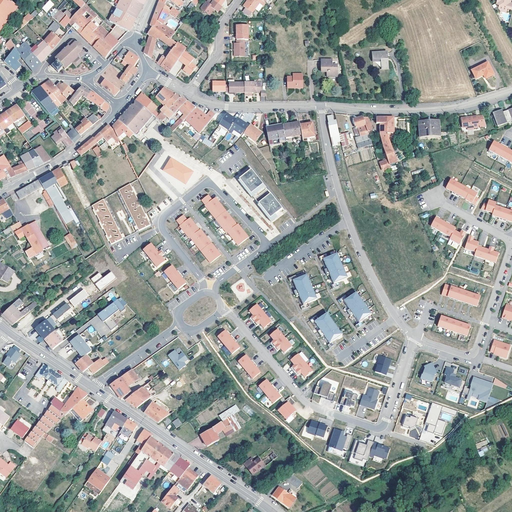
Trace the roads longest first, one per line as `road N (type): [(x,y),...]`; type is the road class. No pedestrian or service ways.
road 1 (residential): [(220,309),(302,402),(377,428),(415,337)]
road 2 (residential): [(214,293),(265,244),(209,183),(165,215),(161,227),(206,292)]
road 3 (secondary): [(273,511),(94,388)]
road 4 (residential): [(320,105),(443,108),(511,90)]
road 5 (residential): [(188,95),(226,107),(320,105)]
road 6 (tertiary): [(102,124),(63,158),(0,193)]
road 7 (residential): [(511,240),(466,355)]
road 8 (residential): [(320,105),(347,222)]
